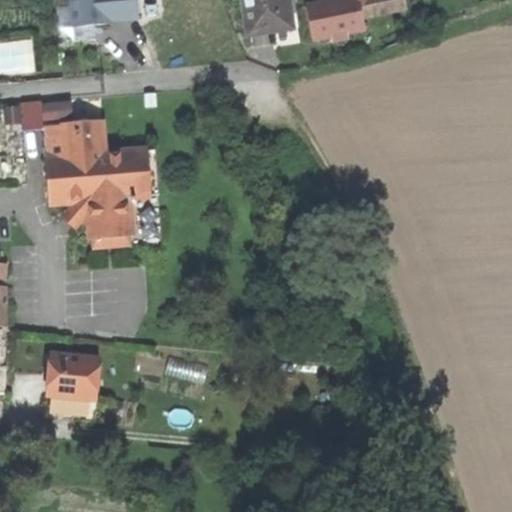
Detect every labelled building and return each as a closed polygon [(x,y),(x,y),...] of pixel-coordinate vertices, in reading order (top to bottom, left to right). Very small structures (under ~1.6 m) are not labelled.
[(70,0),(73,27),(95,25),(111,24),(111,22),(138,20),(136,0),(70,0)] [(270,33),(293,30),(288,0),(243,0),(249,37),(270,33)] [(361,18),(357,0),(344,0),(308,7),(314,40),(338,36),(364,31),(361,18)] [(357,0),(361,18),(405,9),(403,0),(357,0)] [(0,73),(33,72),(31,42),(0,45),(0,73)] [(103,124),(43,128),(45,148),(47,148),(48,159),(46,159),(49,207),(74,205),(71,214),(79,217),(86,220),(90,211),(92,236),(95,236),(132,233),(134,233),(132,201),(139,200),(139,199),(136,153),(105,155),(103,124)] [(156,151),(136,153),(139,199),(159,197),(156,151)] [(133,243),(132,233),(95,236),(95,246),(133,243)] [(87,403),(95,404),(99,362),(51,357),(47,399),(52,400),(50,416),(66,417),(86,419),(87,403)]
